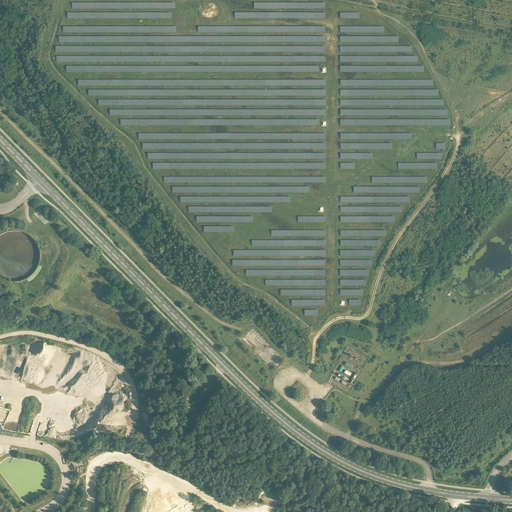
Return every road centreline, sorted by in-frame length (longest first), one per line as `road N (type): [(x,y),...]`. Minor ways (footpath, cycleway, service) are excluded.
road 1 (tertiary): [(457,495),(363,472),(305,439),(0,140)]
road 2 (track): [(448,301),(347,436)]
